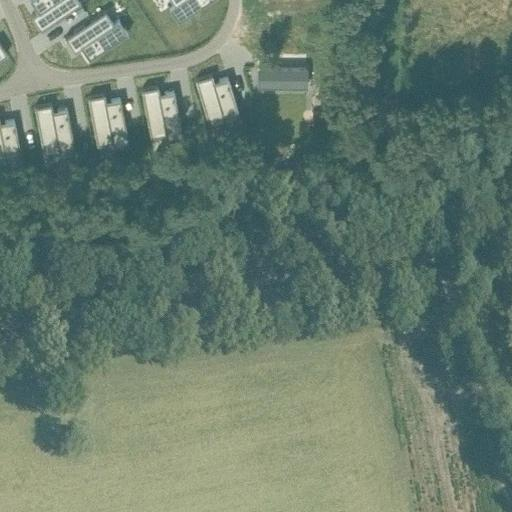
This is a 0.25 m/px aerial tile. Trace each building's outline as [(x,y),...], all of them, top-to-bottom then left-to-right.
[(30,0),(37,11),(31,15),(40,29),(81,2),(79,0),(30,0)] [(171,0),(174,3),(169,7),(178,21),(209,0),(171,0)] [(320,0),(302,0),(300,1),(316,34),(328,29),(331,35),(346,28),(332,0),(330,0),(322,3),(320,0)] [(105,9),(65,36),(74,50),(80,46),(89,58),(128,32),(118,18),(114,22),(105,9)] [(258,67),(258,85),(306,85),(306,68),(258,67)] [(212,73),(195,78),(209,125),(223,121),(225,126),(241,121),(228,76),(214,81),(212,73)] [(158,85),(141,88),(150,136),(165,133),(166,139),(182,136),(174,90),(159,92),(158,85)] [(104,93),(88,96),(97,143),(111,141),(112,147),(129,144),(120,97),(106,100),(104,93)] [(51,102),(35,105),(44,153),(58,151),(59,156),(75,153),(67,107),(53,110),(51,102)] [(311,109),(311,122),(324,122),(324,109),(311,109)] [(0,163),(5,162),(6,168),(23,165),(14,119),(0,121),(0,163)]
